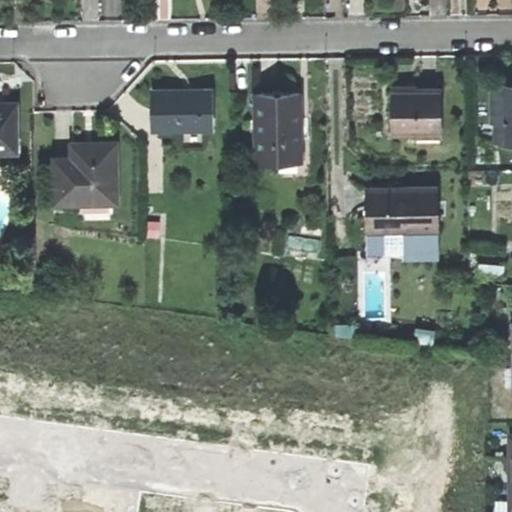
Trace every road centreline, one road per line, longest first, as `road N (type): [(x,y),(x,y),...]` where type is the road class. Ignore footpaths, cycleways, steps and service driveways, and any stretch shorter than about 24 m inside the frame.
road 1 (residential): [(511,36),(0,44)]
road 2 (residential): [(336,511),(319,491),(0,445)]
